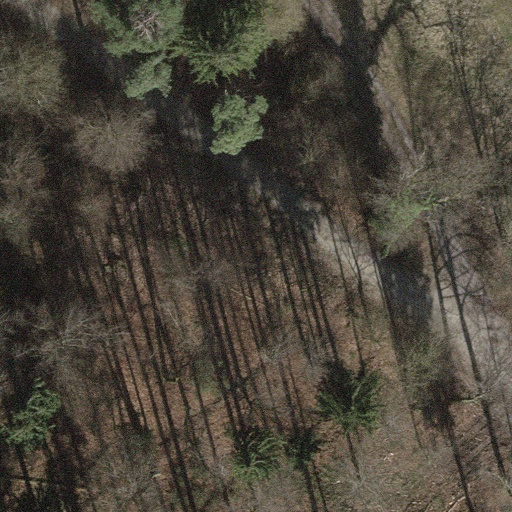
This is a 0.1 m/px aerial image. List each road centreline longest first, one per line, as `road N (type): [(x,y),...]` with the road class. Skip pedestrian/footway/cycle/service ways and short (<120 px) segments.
road 1 (track): [(511,385),(26,0)]
road 2 (track): [(511,317),(318,0)]
